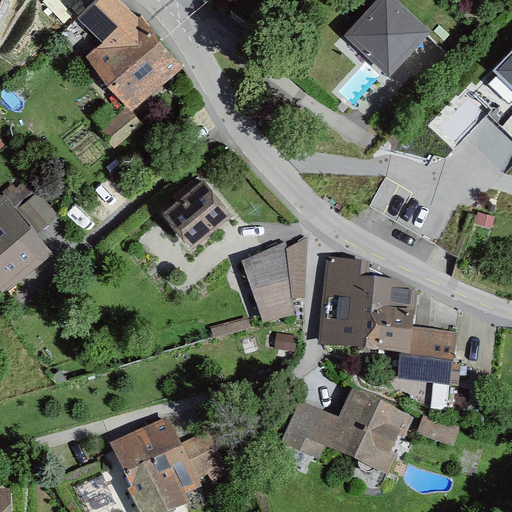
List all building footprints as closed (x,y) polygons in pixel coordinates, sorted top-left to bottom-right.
[(142,26),(113,0),(105,0),(85,21),(109,45),(92,58),(138,112),(179,73),(142,26)] [(398,0),(373,0),(346,29),(389,71),(429,29),(398,0)] [(511,53),(502,66),(511,74),(511,53)] [(131,112),(106,133),(118,147),(143,127),(131,112)] [(454,221),(389,182),(374,208),(440,247),(454,221)] [(204,184),(170,214),(197,246),(232,217),(204,184)] [(9,201),(0,207),(0,286),(6,294),(52,257),(35,236),(58,218),(41,197),(20,215),(9,201)] [(287,250),(247,269),(267,328),(292,319),(306,320),(311,244),(287,258),(287,250)] [(368,272),(333,269),(328,352),(405,358),(405,382),(456,385),(455,338),(417,336),(418,297),(399,289),(368,286),(368,272)] [(411,424),(357,400),(345,429),(304,411),(288,447),(321,461),(326,450),(388,477),(411,424)] [(422,437),(459,443),(462,425),(425,419),(422,437)] [(167,427),(115,452),(144,511),(183,511),(188,510),(184,501),(229,480),(209,440),(181,454),(167,427)] [(9,511),(9,500),(0,499),(0,511),(9,511)]
